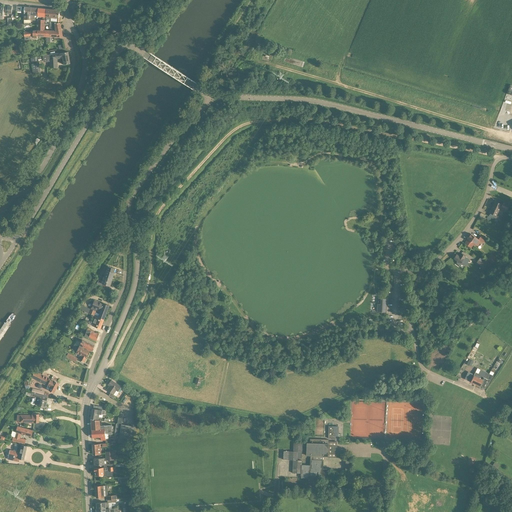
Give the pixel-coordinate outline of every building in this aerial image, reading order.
[(45,20),(45,9),(37,8),(37,20),(44,20),(45,20)] [(58,18),(59,11),(46,9),(45,9),(45,20),(44,20),(44,23),(58,23),(58,18)] [(59,23),(58,23),(44,23),(44,20),(37,20),(37,21),(37,25),(37,31),(46,30),(46,37),(47,37),(52,38),(57,38),(57,37),(62,37),(60,23),(59,23)] [(70,64),(68,52),(58,53),(52,54),(52,55),(44,56),(45,61),(50,60),(50,68),(54,68),(58,68),(57,59),(63,58),(64,64),(70,64)] [(502,203),(495,200),(489,213),(490,213),(488,216),(500,221),(502,217),(497,216),(499,208),(507,212),(510,203),(503,200),(502,203)] [(476,238),(471,234),(467,239),(468,239),(465,244),(471,248),(474,244),(477,246),(481,241),(483,243),(485,239),(479,234),(476,238)] [(465,257),(461,254),(459,256),(456,254),(454,258),(457,260),(456,261),(457,264),(462,268),(466,262),(467,263),(468,264),(471,261),(469,260),(469,259),(465,257)] [(491,254),(487,260),(495,265),(497,261),(495,260),(497,258),(491,254)] [(489,268),(492,264),(480,257),(475,264),(483,269),(486,265),(489,268)] [(113,273),(114,270),(108,268),(107,270),(106,270),(104,277),(112,279),(114,273),(113,273)] [(110,286),(112,279),(104,277),(102,282),(98,280),(96,284),(102,286),(103,284),(110,286)] [(103,304),(94,300),(91,309),(96,311),(100,313),(98,316),(95,315),(95,316),(103,319),(109,306),(103,304)] [(103,319),(95,316),(93,321),(91,320),(89,321),(88,324),(92,325),(92,326),(100,329),(103,319)] [(94,331),(88,328),(87,330),(84,336),(96,341),(99,334),(93,332),(94,331)] [(82,340),(81,342),(79,345),(90,350),(91,351),(92,351),(93,350),(93,349),(93,348),(94,346),(82,340)] [(79,345),(79,346),(76,352),(81,355),(81,356),(79,360),(83,362),(85,358),(90,350),(79,345)] [(78,358),(68,354),(66,357),(76,362),(78,358)] [(488,386),(492,376),(486,373),(486,372),(485,372),(481,370),(480,370),(477,368),(474,375),(468,372),(465,379),(479,385),(480,386),(485,388),(486,385),(488,386)] [(46,388),(49,390),(53,392),(58,383),(51,379),(35,371),(31,378),(42,383),(47,386),(46,388)] [(118,392),(121,387),(111,380),(108,385),(110,386),(107,390),(111,393),(109,396),(113,399),(115,396),(113,394),(116,390),(118,392)] [(45,407),(47,400),(43,400),(44,397),(43,396),(36,395),(35,394),(32,394),(31,397),(35,398),(34,404),(45,407)] [(104,415),(105,411),(93,408),(91,419),(98,420),(99,414),(104,415)] [(39,423),(39,414),(32,414),(32,415),(19,415),(17,415),(17,421),(19,422),(34,423),(34,422),(39,423)] [(101,421),(98,420),(91,419),(92,436),(96,435),(96,433),(104,433),(105,434),(105,433),(108,433),(108,434),(113,434),(113,432),(115,432),(114,425),(113,426),(113,424),(101,425),(101,424),(103,424),(102,421),(101,421)] [(132,442),(135,427),(121,424),(117,423),(115,433),(121,432),(120,438),(119,442),(132,442)] [(338,436),(339,426),(331,426),(331,427),(329,426),(328,439),(332,439),(332,440),(335,440),(335,436),(338,436)] [(31,436),(33,431),(18,427),(16,432),(17,432),(15,437),(14,437),(13,441),(25,443),(26,440),(20,439),(21,433),(31,436)] [(105,434),(104,433),(96,433),(96,435),(92,436),(92,438),(100,437),(101,441),(105,440),(106,443),(119,442),(120,438),(105,439),(105,434)] [(336,447),(337,442),(328,442),(328,440),(310,439),(310,443),(307,443),(306,455),(310,456),(310,460),(322,460),(323,456),(327,456),(327,457),(336,458),(336,452),(338,452),(338,447),(336,447)] [(21,445),(18,444),(17,452),(9,450),(7,456),(8,456),(7,459),(19,462),(20,459),(24,460),(27,446),(21,445)] [(93,455),(101,454),(100,444),(93,445),(93,455)] [(303,444),(294,444),(293,451),(284,451),(284,460),(293,461),(292,474),(301,474),(301,479),(309,479),(309,481),(319,482),(319,479),(327,479),(327,469),(323,470),(323,461),(310,460),(310,466),(302,466),(302,461),(298,461),(298,459),(302,459),(303,444)] [(115,459),(115,455),(106,456),(106,458),(104,458),(94,458),(94,459),(95,459),(95,465),(104,465),(115,464),(113,464),(113,463),(106,463),(106,460),(115,459)] [(104,471),(113,471),(113,467),(115,467),(115,464),(104,465),(104,467),(94,468),(95,471),(95,472),(94,472),(94,474),(95,474),(95,475),(104,475),(104,471)] [(96,498),(104,497),(103,485),(96,486),(96,498)]
